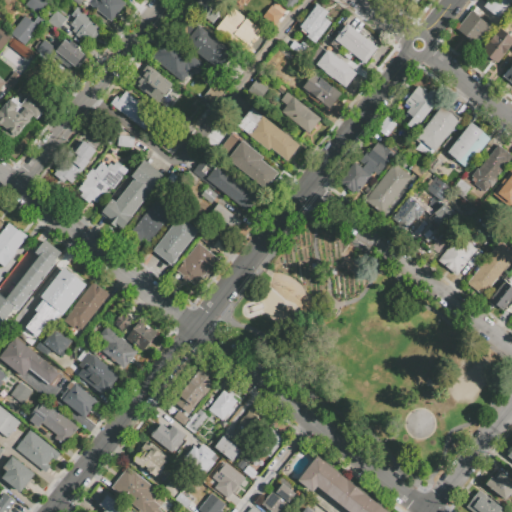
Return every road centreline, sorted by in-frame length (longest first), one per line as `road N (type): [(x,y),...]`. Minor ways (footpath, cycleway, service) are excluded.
road 1 (residential): [(197,331),(453,0)]
road 2 (residential): [(197,331),(425,511)]
road 3 (residential): [(309,188),(511,350)]
road 4 (residential): [(0,170),(197,331)]
road 5 (residential): [(20,187),(165,0)]
road 6 (residential): [(54,511),(197,331)]
road 7 (residential): [(357,0),(511,121)]
road 8 (residential): [(429,511),(511,405)]
